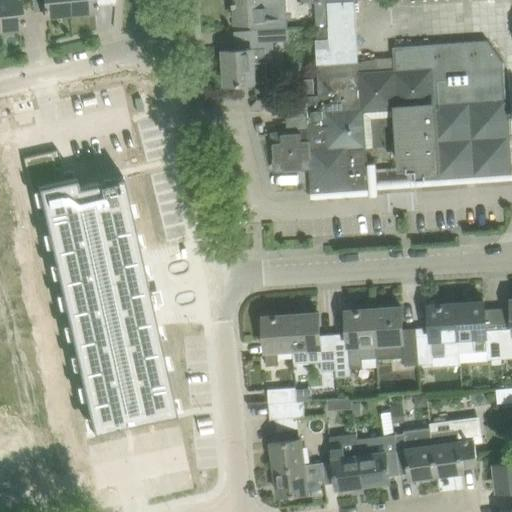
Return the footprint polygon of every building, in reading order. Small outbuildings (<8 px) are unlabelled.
[(0,0),(0,29),(23,28),(20,0),(23,0),(0,0)] [(43,0),(46,16),(71,14),(69,0),(43,0)] [(69,0),(71,14),(95,11),(94,0),(69,0)] [(234,0),(236,22),(251,21),(251,29),(286,27),(284,2),(279,2),(278,0),(234,0)] [(329,47),(316,48),(317,65),(357,62),(357,46),(354,0),(327,2),(328,26),(317,27),(317,39),(328,38),(329,47)] [(328,26),(327,2),(316,2),(317,27),(328,26)] [(252,48),(235,49),(224,50),(226,84),(268,81),(266,62),(274,62),(274,41),(288,41),(287,27),(286,27),(251,29),(252,48)] [(359,62),(359,73),(362,110),(397,107),(433,105),(438,177),(511,172),(503,62),(488,40),(393,46),(394,57),(377,60),(359,62)] [(310,149),(311,167),(313,191),(354,188),(363,178),(362,170),(366,170),(362,110),(359,73),(359,62),(357,62),(317,65),(319,95),(330,94),(331,111),(315,112),(317,131),(323,131),(324,148),(310,149)] [(286,110),(288,132),(273,133),(275,170),(311,167),(310,149),(324,148),(323,131),(317,131),(315,112),(331,111),(330,94),(319,95),(300,96),(284,98),(284,110),(286,110)] [(433,105),(397,107),(401,166),(407,166),(407,171),(409,171),(409,173),(413,177),(416,176),(416,178),(438,177),(433,105)] [(57,150),(24,157),(38,218),(46,217),(93,431),(176,412),(124,176),(79,186),(76,174),(76,173),(75,172),(74,171),(72,171),(71,171),(62,173),(57,150)] [(0,255),(18,251),(3,187),(0,187),(0,452),(62,438),(47,374),(0,384),(0,255)] [(511,305),(511,328),(500,329),(502,358),(511,357),(511,298),(511,299),(511,305)] [(484,300),(456,302),(459,337),(460,352),(488,350),(488,359),(502,358),(500,329),(486,330),(484,300)] [(431,334),(416,335),(419,364),(434,363),(433,353),(445,353),(444,338),(459,337),(456,302),(429,304),(431,334)] [(373,308),(377,356),(392,356),(405,355),(405,365),(419,364),(416,335),(403,336),(401,306),(373,308)] [(348,339),(334,340),(336,369),(337,376),(351,375),(351,367),(363,366),(362,357),(377,356),(373,308),(346,310),(348,339)] [(318,312),(291,314),(293,348),(294,362),(309,362),(321,361),(322,370),(336,369),(334,340),(320,341),(318,312)] [(267,365),(279,364),(278,349),(293,348),(291,314),(263,315),(267,365)] [(295,385),(268,388),(269,403),(297,401),(297,400),(296,400),(295,385)] [(352,396),(351,397),(353,409),(354,408),(355,416),(362,416),(361,402),(353,403),(352,396)] [(353,409),(351,397),(327,399),(329,411),(353,409)] [(297,401),(269,403),(270,416),(304,414),(303,400),(297,400),(297,401)] [(392,406),(394,422),(405,421),(403,404),(392,406)] [(382,412),(385,433),(394,432),(391,411),(382,412)] [(431,429),(433,444),(437,474),(464,470),(463,466),(473,464),(470,440),(481,439),(479,415),(429,421),(431,429)] [(272,443),(275,470),(305,466),(301,439),(300,439),(299,429),(277,432),(278,442),(272,443)] [(404,432),(394,433),(399,474),(409,473),(410,478),(437,474),(433,444),(431,429),(404,432)] [(357,432),(330,436),(333,460),(336,482),(336,487),(363,484),(357,438),(358,438),(357,432)] [(394,433),(358,438),(357,438),(363,484),(390,480),(389,475),(399,474),(394,433)] [(333,460),(322,462),(325,484),(336,482),(333,460)] [(498,491),(505,490),(506,500),(511,499),(511,461),(495,463),(498,491)] [(305,466),(275,470),(279,496),(308,492),(305,466)] [(501,511),(500,511),(511,511),(511,499),(506,500),(507,510),(501,511)]
